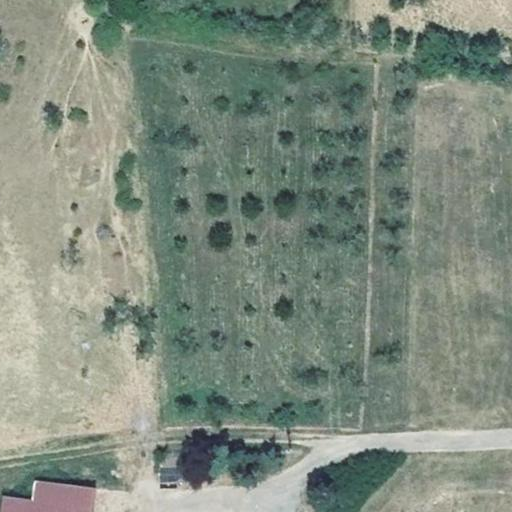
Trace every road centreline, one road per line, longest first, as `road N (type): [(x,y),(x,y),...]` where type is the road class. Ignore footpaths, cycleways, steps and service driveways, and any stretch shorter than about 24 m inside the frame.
road 1 (track): [(511,51),(84,0)]
road 2 (track): [(0,462),(228,432),(354,444)]
road 3 (residential): [(511,436),(354,444)]
